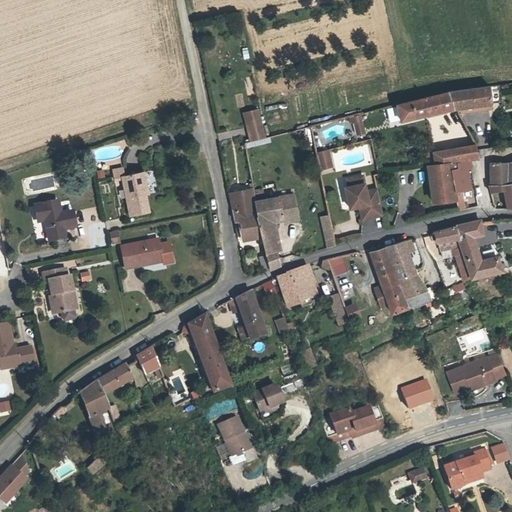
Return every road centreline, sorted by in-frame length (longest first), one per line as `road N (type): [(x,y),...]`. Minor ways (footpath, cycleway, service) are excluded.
road 1 (residential): [(236,286),(74,379),(0,454)]
road 2 (residential): [(511,215),(415,220),(236,286)]
road 3 (tertiary): [(511,415),(432,432),(259,511)]
road 4 (residential): [(236,286),(207,121)]
road 5 (unknown): [(340,472),(285,335)]
road 6 (unclassified): [(207,121),(180,0)]
